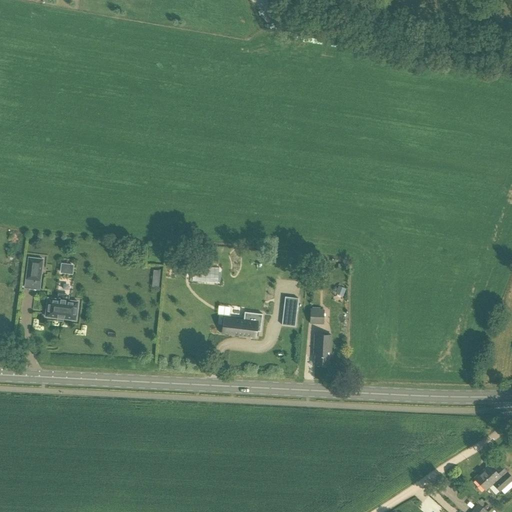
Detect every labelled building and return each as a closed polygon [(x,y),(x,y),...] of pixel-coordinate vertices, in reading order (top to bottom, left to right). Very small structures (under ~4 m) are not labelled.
[(212,250),(210,262),(222,263),(224,252),(212,250)] [(29,258),(26,279),(40,281),(43,259),(29,258)] [(322,276),(323,262),(315,261),(314,275),(322,276)] [(286,296),(284,310),(298,312),(300,298),(286,296)] [(48,298),(45,316),(75,320),(78,302),(48,298)] [(311,310),(310,324),(323,324),(323,322),(324,310),(311,310)] [(222,325),(221,333),(256,338),(257,332),(260,332),(262,314),(244,312),(243,320),(224,317),(223,317),(222,325)] [(315,365),(328,366),(328,356),(330,356),(331,335),(315,334),(314,356),(315,356),(315,365)] [(474,478),(485,490),(492,484),(499,491),(511,479),(511,478),(499,465),(493,471),(488,465),(474,478)]
